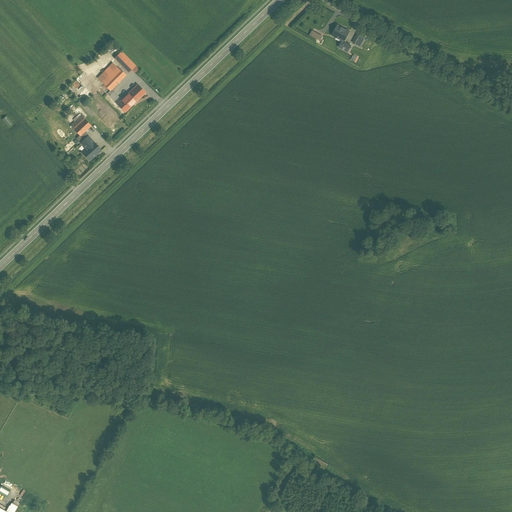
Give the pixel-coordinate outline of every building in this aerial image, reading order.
[(350,26),(338,20),(332,34),(344,40),(350,26)] [(313,30),(310,35),(321,41),(324,36),(313,30)] [(353,42),(362,47),(368,36),(354,30),(352,35),(355,37),(353,42)] [(352,39),(347,36),(342,46),(347,49),(352,39)] [(135,66),(121,51),(114,58),(128,72),(135,66)] [(121,71),(113,63),(98,79),(110,91),(111,89),(126,75),(122,71),(121,71)] [(138,85),(122,100),(119,97),(115,101),(125,112),(145,93),(138,85)] [(119,97),(111,89),(110,91),(107,93),(115,101),(114,101),(115,101),(119,97)] [(91,126),(82,115),(72,124),(70,126),(80,136),(84,132),(91,126)] [(13,123),(6,116),(2,120),(9,127),(13,123)] [(84,132),(80,136),(77,138),(81,143),(88,136),(84,132)] [(101,151),(88,136),(81,143),(86,149),(82,152),(82,151),(81,151),(90,161),(97,154),(101,151)] [(2,486),(0,488),(0,492),(7,497),(11,491),(2,486)]
